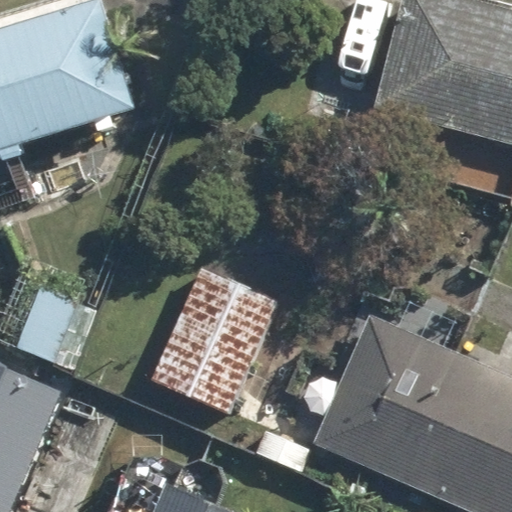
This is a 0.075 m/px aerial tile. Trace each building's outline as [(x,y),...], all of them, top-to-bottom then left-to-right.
[(103,0),(62,0),(0,18),(0,159),(147,117),(114,6),(106,8),(103,0)] [(345,0),(276,0),(276,20),(344,23),(345,0)] [(511,10),(471,0),(412,0),(382,111),(511,145),(511,10)] [(285,298),(209,267),(161,382),(237,413),(285,298)] [(104,313),(47,289),(22,351),(79,374),(104,313)] [(511,511),(511,377),(371,320),(319,446),(479,511),(511,511)] [(0,511),(18,511),(68,392),(0,363),(0,511)] [(237,511),(178,487),(167,511),(237,511)]
